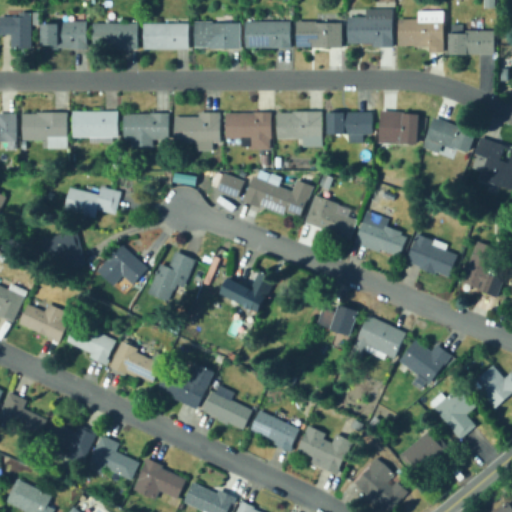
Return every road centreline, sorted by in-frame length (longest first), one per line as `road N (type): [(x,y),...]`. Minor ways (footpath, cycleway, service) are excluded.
road 1 (residential): [(511,113),(440,83),(390,77),(0,77)]
road 2 (residential): [(0,348),(340,511)]
road 3 (residential): [(511,340),(185,208)]
